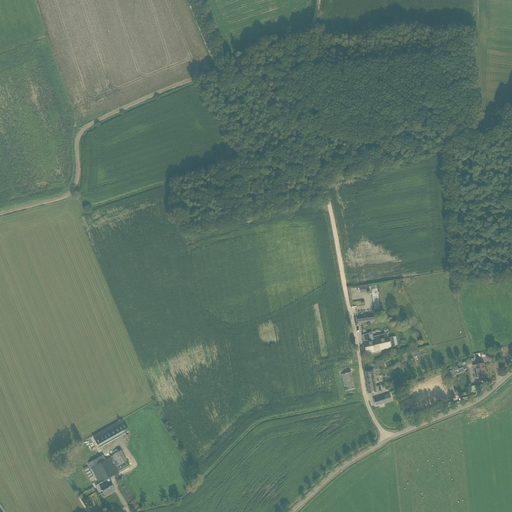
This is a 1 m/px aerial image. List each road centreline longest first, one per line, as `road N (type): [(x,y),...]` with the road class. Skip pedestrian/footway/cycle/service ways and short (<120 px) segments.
road 1 (track): [(385,440),(366,404),(324,186),(303,140)]
road 2 (track): [(217,69),(86,126),(77,134),(73,191),(0,215)]
road 3 (unclassified): [(293,511),(355,457),(469,405),(511,372)]
road 4 (track): [(310,39),(476,31)]
